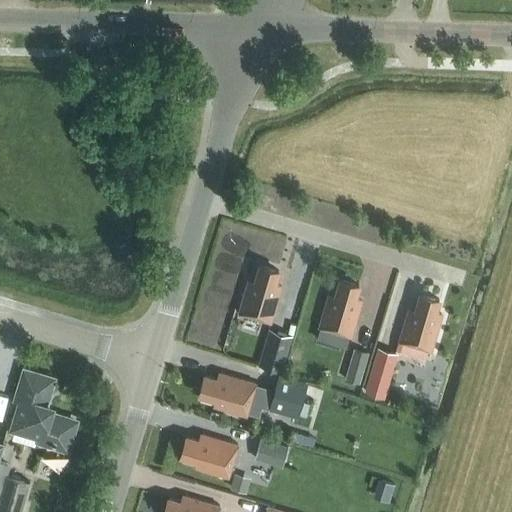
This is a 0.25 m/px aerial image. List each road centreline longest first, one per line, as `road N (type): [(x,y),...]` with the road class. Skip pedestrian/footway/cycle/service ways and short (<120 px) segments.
road 1 (tertiary): [(150,359),(257,33)]
road 2 (secondary): [(257,33),(0,20)]
road 3 (secondary): [(511,39),(257,33)]
road 4 (tertiary): [(106,511),(150,359)]
road 5 (unclassified): [(150,359),(0,314)]
